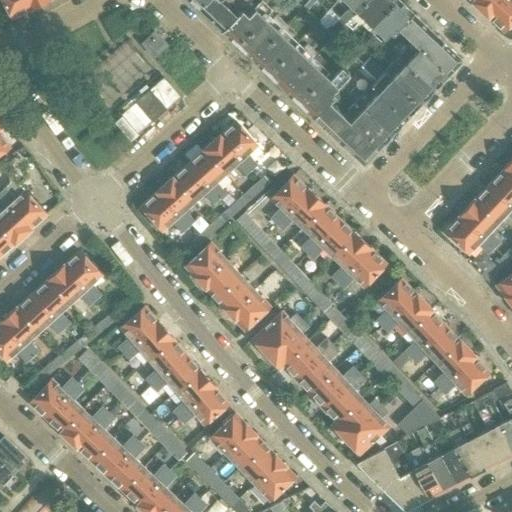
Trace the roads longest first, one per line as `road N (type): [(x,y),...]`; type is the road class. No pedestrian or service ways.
road 1 (residential): [(93,202),(275,417),(369,511)]
road 2 (residential): [(362,194),(494,55)]
road 3 (residential): [(93,202),(228,74)]
road 4 (residential): [(362,194),(228,74)]
road 5 (residential): [(0,59),(93,202)]
road 6 (residential): [(401,231),(511,114)]
road 7 (residential): [(511,347),(401,231)]
road 8 (residential): [(114,511),(0,402)]
road 9 (residential): [(0,286),(93,202)]
